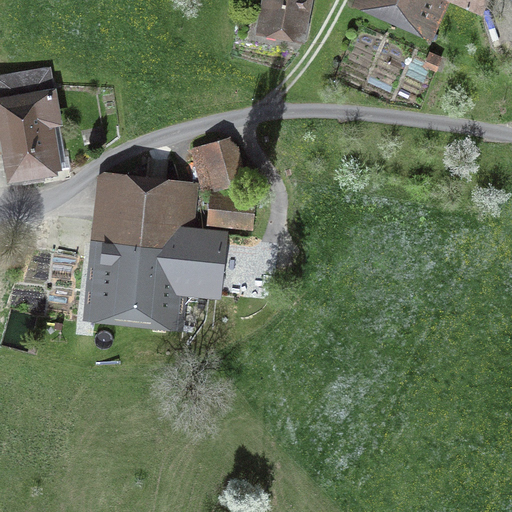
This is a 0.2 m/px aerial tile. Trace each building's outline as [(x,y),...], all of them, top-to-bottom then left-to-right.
[(298,37),(305,0),(268,0),(263,31),(298,37)] [(451,0),(481,13),(486,0),(370,0),(425,25),(435,0),(451,0)] [(48,71),(0,78),(0,105),(11,178),(25,176),(26,183),(44,180),(43,173),(64,169),(48,71)] [(226,139),(205,146),(216,189),(242,181),(233,147),(226,139)] [(225,235),(192,231),(196,187),(101,177),(96,235),(97,259),(91,309),(174,318),(177,290),(219,296),(225,235)] [(213,225),(248,229),(251,198),(216,194),(213,225)] [(60,238),(38,235),(35,254),(56,258),(60,238)]
